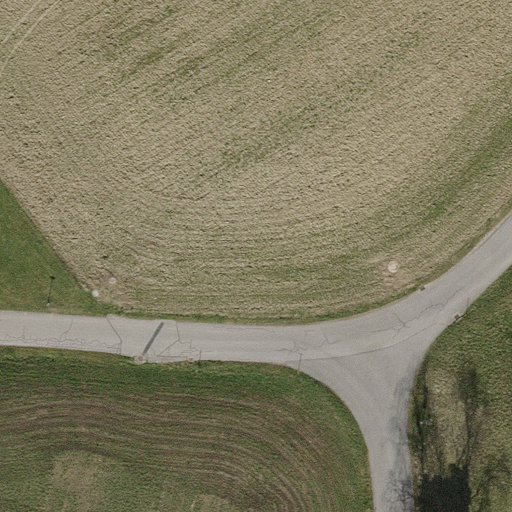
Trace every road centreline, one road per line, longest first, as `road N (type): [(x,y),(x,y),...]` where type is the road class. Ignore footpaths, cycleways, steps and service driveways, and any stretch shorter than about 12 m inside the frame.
road 1 (unclassified): [(0,332),(388,350),(511,239)]
road 2 (track): [(401,511),(402,430),(388,350)]
